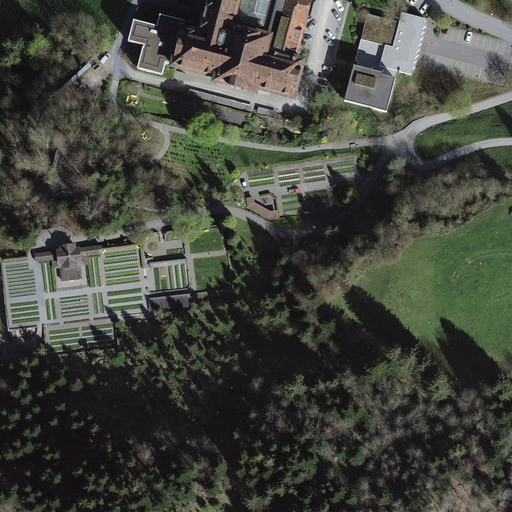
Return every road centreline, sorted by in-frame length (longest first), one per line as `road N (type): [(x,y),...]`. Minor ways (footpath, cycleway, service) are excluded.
road 1 (residential): [(388,142),(360,200),(317,231),(275,231),(221,209),(30,249)]
road 2 (trunk): [(136,511),(511,380)]
road 3 (residential): [(388,142),(304,149),(224,143),(124,115),(108,102),(136,0)]
road 4 (track): [(271,511),(318,451),(371,422),(511,375)]
road 5 (unclassified): [(410,134),(407,145),(425,164),(511,141)]
